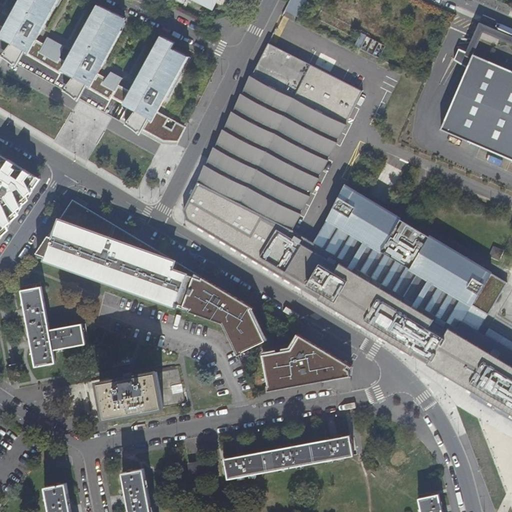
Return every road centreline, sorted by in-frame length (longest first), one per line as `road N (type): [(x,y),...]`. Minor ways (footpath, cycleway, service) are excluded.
road 1 (residential): [(405,376),(365,396),(87,446)]
road 2 (residential): [(405,376),(159,222)]
road 3 (unknown): [(107,309),(213,346),(243,418)]
road 4 (residential): [(239,61),(159,222)]
road 5 (residential): [(473,511),(452,445),(405,376)]
road 6 (residential): [(117,0),(239,61)]
road 7 (residential): [(0,269),(66,166)]
